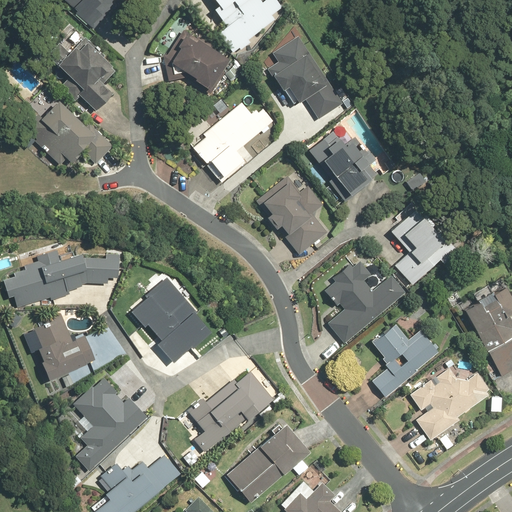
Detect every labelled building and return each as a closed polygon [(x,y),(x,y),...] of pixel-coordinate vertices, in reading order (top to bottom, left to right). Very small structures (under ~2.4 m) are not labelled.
[(63,0),(76,10),(74,12),(92,29),(114,5),(112,4),(115,0),(63,0)] [(247,40),(273,19),(270,15),(280,7),(274,0),(261,0),(259,2),(257,0),(211,0),(216,5),(211,9),(224,26),(216,33),(231,52),(237,47),(239,50),(249,42),(247,40)] [(194,37),(182,29),(166,54),(162,55),(167,80),(181,77),(208,95),(224,72),(222,70),(229,60),(210,48),(212,46),(196,35),(194,37)] [(342,103),(297,35),(271,52),(277,61),(266,69),(280,90),(282,89),(291,103),(295,101),(296,103),(303,98),(317,119),(321,117),(324,122),(342,111),(338,105),(342,103)] [(103,55),(84,37),(56,66),(68,77),(59,86),(73,100),(78,96),(94,111),(111,92),(101,83),(114,70),(101,58),(103,55)] [(242,73),(235,65),(225,74),(232,82),(242,73)] [(84,127),(56,100),(39,117),(36,114),(23,127),(27,132),(20,140),(27,147),(33,141),(58,165),(64,158),(69,163),(76,156),(74,154),(79,149),(95,163),(112,146),(88,123),(84,127)] [(266,125),(272,120),(262,108),(257,112),(254,110),(250,113),(240,101),(202,133),(204,136),(191,147),(204,162),(207,160),(221,177),(241,159),(235,151),(260,130),(262,133),(269,128),(266,125)] [(325,166),(347,194),(375,173),(368,164),(375,159),(367,149),(365,151),(353,136),(342,145),(331,131),(307,150),(321,168),(325,166)] [(299,191),(286,175),(255,201),(266,215),(264,217),(273,229),(276,227),(298,254),(325,232),(310,213),(322,204),(307,185),(299,191)] [(392,265),(410,284),(438,259),(430,251),(440,241),(411,209),(388,231),(399,242),(403,238),(412,247),(392,265)] [(13,298),(16,307),(49,297),(50,300),(69,294),(68,290),(80,286),(79,284),(86,282),(106,284),(107,277),(115,278),(117,254),(104,253),(104,258),(82,257),(78,258),(77,254),(58,259),(55,249),(34,255),(36,261),(22,265),(23,270),(12,273),(13,276),(1,279),(8,299),(13,298)] [(343,343),(404,292),(389,275),(371,290),(362,280),(370,274),(358,260),(351,266),(348,263),(331,278),(333,281),(322,290),(335,305),(338,303),(343,309),(326,323),(343,343)] [(196,312),(164,276),(143,295),(145,297),(128,312),(142,327),(145,324),(159,340),(154,344),(171,362),(189,347),(191,349),(210,331),(194,314),(196,312)] [(475,301),(461,309),(500,375),(511,368),(511,324),(506,314),(511,311),(511,302),(502,286),(491,293),(489,290),(474,299),(475,301)] [(46,380),(94,359),(83,334),(74,338),(72,333),(68,335),(58,312),(37,321),(39,326),(22,333),(30,353),(36,350),(40,361),(38,362),(46,380)] [(406,339),(393,323),(375,339),(373,337),(369,341),(382,357),(381,358),(385,363),(383,365),(385,368),(370,381),(384,397),(416,370),(416,369),(437,352),(434,349),(437,347),(433,343),(431,345),(418,329),(406,339)] [(456,417),(487,395),(485,391),(488,389),(476,372),(466,379),(455,378),(447,367),(408,394),(419,410),(423,407),(426,411),(414,419),(429,440),(458,419),(456,417)] [(204,430),(195,438),(206,451),(272,396),(249,369),(209,403),(202,394),(185,408),(204,430)] [(93,445),(80,456),(89,466),(145,417),(129,399),(125,403),(118,395),(122,392),(106,375),(73,404),(94,427),(84,435),(93,445)] [(285,422),(225,473),(250,503),(310,452),(285,422)] [(199,459),(192,450),(183,457),(190,466),(199,459)] [(114,489),(90,508),(93,511),(130,511),(181,472),(166,453),(148,468),(143,462),(132,470),(129,466),(123,471),(116,462),(102,473),(114,489)] [(301,494),(286,511),(287,511),(342,511),(329,501),(335,494),(323,485),(309,501),(301,494)] [(184,511),(211,511),(198,499),(185,511),(184,511)]
